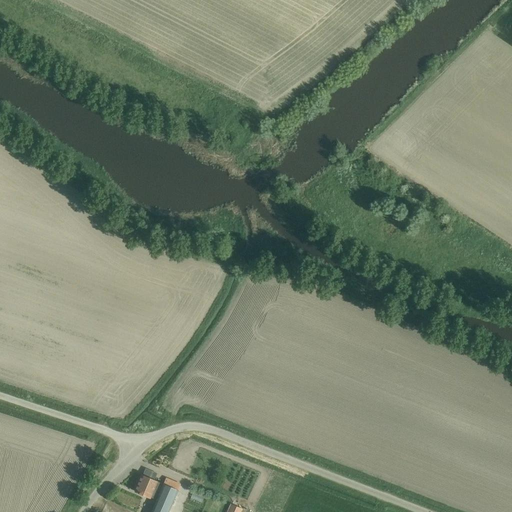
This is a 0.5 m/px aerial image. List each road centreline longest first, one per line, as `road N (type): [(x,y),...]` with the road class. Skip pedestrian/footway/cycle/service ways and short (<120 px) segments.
road 1 (unclassified): [(423,511),(208,428),(178,427),(135,441)]
road 2 (unclassified): [(135,441),(0,395)]
